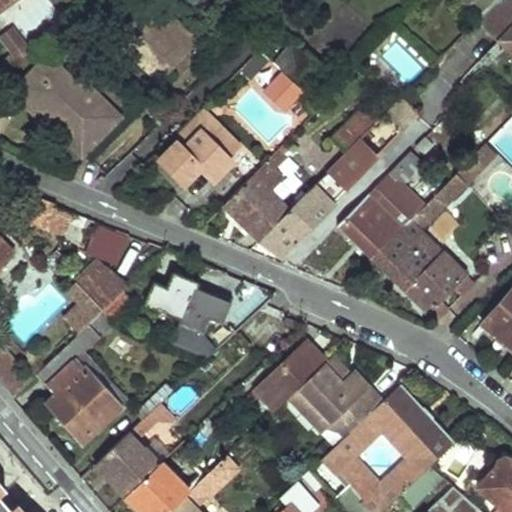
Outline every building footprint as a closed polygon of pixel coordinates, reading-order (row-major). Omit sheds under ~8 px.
[(0,0),(0,8),(10,0),(0,0)] [(135,0),(119,0),(100,20),(131,49),(135,45),(139,49),(135,54),(152,70),(178,42),(185,50),(196,38),(170,12),(159,23),(135,0)] [(511,0),(493,0),(477,17),(499,39),(503,35),(511,43),(511,0)] [(511,43),(503,35),(499,39),(511,51),(511,43)] [(178,42),(152,70),(159,77),(185,50),(178,42)] [(135,45),(131,49),(135,54),(139,49),(135,45)] [(311,65),(289,45),(272,62),(278,67),(295,82),(311,65)] [(268,58),(259,49),(241,68),(250,77),(268,58)] [(18,64),(12,55),(4,61),(11,70),(18,64)] [(44,57),(19,85),(61,125),(57,130),(84,155),(122,115),(95,89),(90,94),(81,85),(58,64),(55,68),(44,57)] [(260,87),(284,109),(303,89),(295,82),(278,67),(260,87)] [(90,94),(95,89),(85,80),(81,85),(90,94)] [(61,125),(19,85),(12,92),(54,132),(57,130),(61,125)] [(384,117),(407,130),(418,112),(395,98),(384,117)] [(363,103),(336,130),(351,146),(366,131),(378,119),(363,103)] [(197,172),(202,167),(215,180),(234,161),(228,155),(240,144),(218,122),(203,108),(159,154),(162,157),(160,159),(185,183),(197,172)] [(333,165),(351,182),(386,151),(366,131),(351,146),(333,165)] [(285,177),(275,168),(285,157),(278,150),(224,206),(259,241),(291,208),(273,190),(285,177)] [(374,258),(426,205),(404,181),(425,159),(414,150),(366,197),(341,223),(374,258)] [(202,167),(197,172),(210,185),(215,180),(202,167)] [(434,250),(417,233),(469,179),(460,170),(426,205),(374,258),(430,312),(471,269),(442,241),(434,250)] [(310,210),(320,201),(315,195),(309,189),(300,199),(310,210)] [(310,210),(321,221),(337,206),(321,189),(315,195),(320,201),(310,210)] [(21,213),(47,224),(56,200),(30,191),(21,213)] [(285,258),(321,221),(310,210),(300,199),(291,208),(259,241),(285,258)] [(116,266),(128,234),(95,222),(84,254),(116,266)] [(0,257),(13,245),(0,232),(0,257)] [(123,289),(105,271),(86,290),(89,293),(103,308),(123,289)] [(157,310),(160,303),(186,312),(195,287),(198,280),(176,272),(170,285),(155,280),(145,306),(157,310)] [(218,297),(195,287),(186,312),(182,321),(174,342),(208,357),(217,349),(201,342),(206,330),(211,317),(223,322),(234,296),(221,291),(218,297)] [(511,287),(484,320),(511,345),(511,287)] [(99,313),(69,341),(81,355),(110,325),(99,313)] [(309,338),(259,386),(279,406),(287,399),(327,360),(329,358),(309,338)] [(82,366),(87,362),(81,355),(69,341),(38,371),(57,393),(51,398),(88,440),(121,411),(82,366)] [(349,369),(334,353),(329,358),(327,360),(342,376),(349,369)] [(8,356),(0,362),(0,375),(17,392),(29,380),(8,356)] [(342,437),(377,403),(364,389),(366,387),(349,369),(342,376),(327,360),(287,399),(319,432),(323,428),(335,429),(342,437)] [(377,403),(342,437),(333,446),(322,457),(337,472),(361,497),(375,511),(379,511),(430,464),(459,436),(433,408),(427,414),(419,406),(425,400),(404,377),(377,403)] [(364,389),(377,403),(379,401),(366,387),(364,389)] [(137,443),(172,411),(162,400),(97,461),(126,493),(157,464),(137,443)] [(433,408),(425,400),(419,406),(427,414),(433,408)] [(323,428),(319,432),(333,446),(342,437),(335,429),(323,428)] [(506,455),(502,453),(498,455),(495,457),(493,461),(492,465),(475,484),(474,487),(475,490),(496,509),(499,511),(511,511),(511,458),(510,457),(506,455)] [(200,511),(242,471),(228,456),(190,493),(169,511),(200,511)] [(361,497),(337,472),(334,474),(319,459),(309,469),(350,511),(370,511),(359,500),(361,497)] [(169,511),(190,493),(159,461),(157,464),(126,493),(143,511),(169,511)] [(273,511),(312,511),(315,510),(315,502),(308,495),(310,494),(297,480),(293,484),(280,497),(287,504),(279,511),(274,511),(273,511)] [(21,511),(18,508),(13,511),(6,511),(0,504),(0,497),(7,492),(0,483),(0,511),(21,511)] [(452,485),(423,511),(483,511),(484,511),(452,485)]
